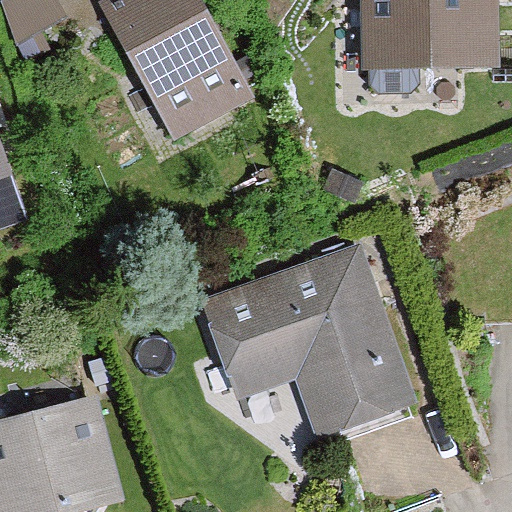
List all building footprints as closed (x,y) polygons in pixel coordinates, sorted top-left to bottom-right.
[(207,0),(103,0),(175,135),(257,92),(207,0)] [(508,0),(359,0),(361,64),(510,62),(508,0)] [(0,137),(0,231),(29,222),(0,137)] [(361,244),(202,297),(238,404),(297,384),(316,440),(417,407),(361,244)] [(99,399),(0,422),(0,511),(68,511),(123,499),(99,399)]
